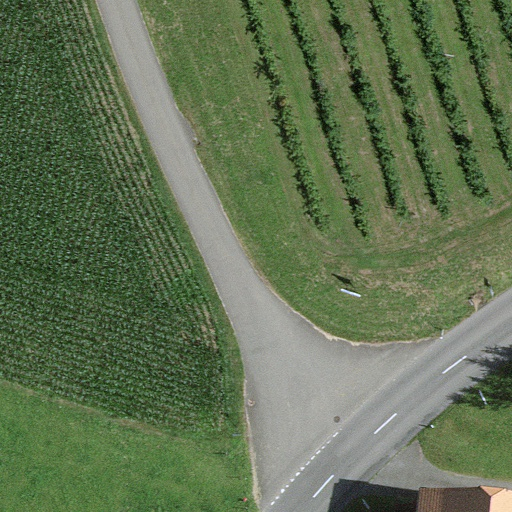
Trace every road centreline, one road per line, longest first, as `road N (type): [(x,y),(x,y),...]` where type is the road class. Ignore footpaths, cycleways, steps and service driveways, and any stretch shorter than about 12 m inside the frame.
road 1 (unclassified): [(116,0),(185,177),(344,461)]
road 2 (tertiary): [(511,324),(423,387),(344,461)]
road 3 (track): [(344,461),(511,483)]
